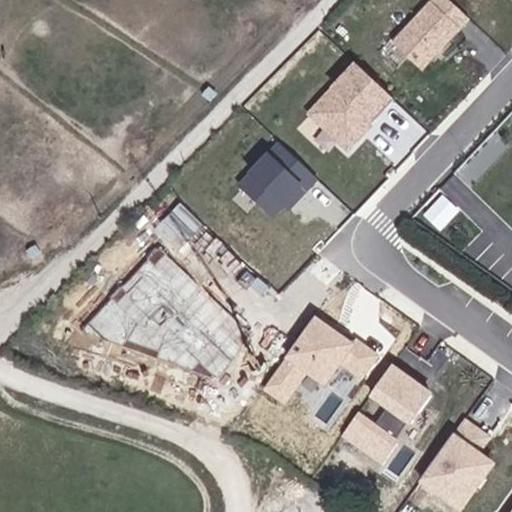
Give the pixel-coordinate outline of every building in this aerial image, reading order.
[(420,69),(459,28),(441,11),(450,1),(448,0),(429,0),(390,41),(420,69)] [(468,18),(450,1),(441,11),(459,28),(468,18)] [(372,123),(394,99),(356,64),(319,104),(330,115),(322,124),(347,149),(364,131),(362,128),(369,121),(372,123)] [(330,115),(319,104),(310,113),(322,124),(330,115)] [(305,190),(317,178),(279,143),(239,185),(272,216),(282,205),(300,186),(305,190)] [(287,210),(305,190),(300,186),(282,205),(287,210)] [(448,205),(441,198),(424,215),(439,229),(450,217),(443,210),(448,205)] [(376,356),(354,341),(351,345),(334,333),(337,329),(317,314),(265,387),(284,401),(306,370),(324,383),(341,361),(362,376),(376,356)] [(354,341),(337,329),(334,333),(351,345),(354,341)] [(412,423),(431,396),(419,387),(416,392),(405,384),(408,379),(391,367),(342,436),(382,465),(397,443),(394,441),(408,421),(412,423)] [(460,508),(492,464),(476,453),(469,448),(479,433),(463,421),(421,480),(460,508)] [(476,453),(487,438),(479,433),(469,448),(476,453)]
